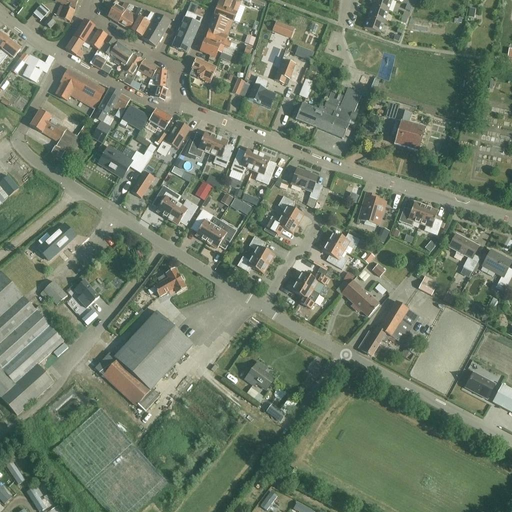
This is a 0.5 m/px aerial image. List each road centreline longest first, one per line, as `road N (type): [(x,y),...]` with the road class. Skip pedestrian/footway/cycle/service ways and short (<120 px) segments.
road 1 (residential): [(259,306),(21,148),(19,135),(62,57)]
road 2 (residential): [(511,220),(176,107)]
road 3 (residential): [(511,441),(346,356)]
road 4 (residential): [(176,107),(146,102),(62,57)]
